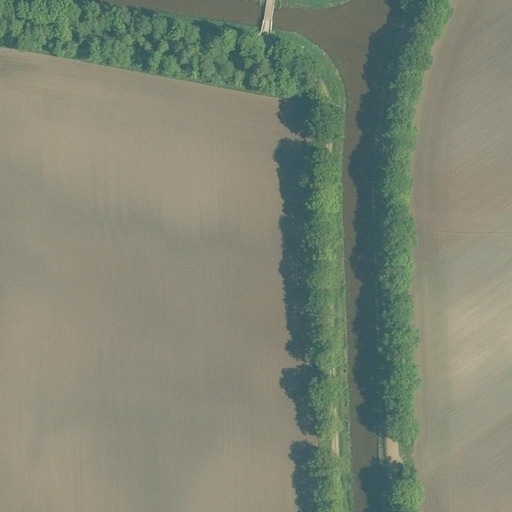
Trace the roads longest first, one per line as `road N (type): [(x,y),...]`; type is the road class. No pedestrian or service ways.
road 1 (track): [(397,511),(384,179),(394,102),(431,0)]
road 2 (track): [(342,511),(330,123),(306,68),(265,42)]
road 3 (track): [(265,42),(0,2)]
